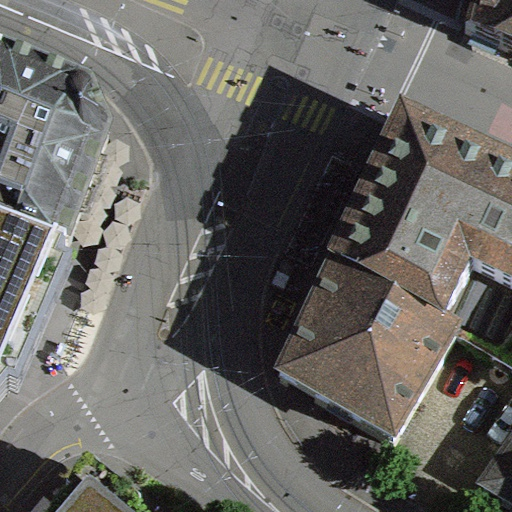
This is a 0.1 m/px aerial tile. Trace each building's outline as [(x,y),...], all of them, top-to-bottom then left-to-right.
[(511,0),(472,0),(470,7),(464,32),(511,53),(511,0)] [(0,67),(0,233),(66,258),(77,227),(105,154),(78,94),(25,72),(2,62),(0,67)] [(511,175),(451,146),(402,122),(335,267),(458,337),(496,360),(511,339),(511,175)] [(0,400),(11,388),(69,274),(60,271),(66,258),(0,233),(0,400)] [(284,374),(280,382),(288,386),(322,406),(394,447),(399,438),(458,337),(335,267),(284,374)] [(511,339),(496,360),(511,368),(511,339)] [(483,489),(511,504),(511,448),(510,451),(483,489)] [(108,511),(86,493),(83,492),(79,493),(63,511),(108,511)]
